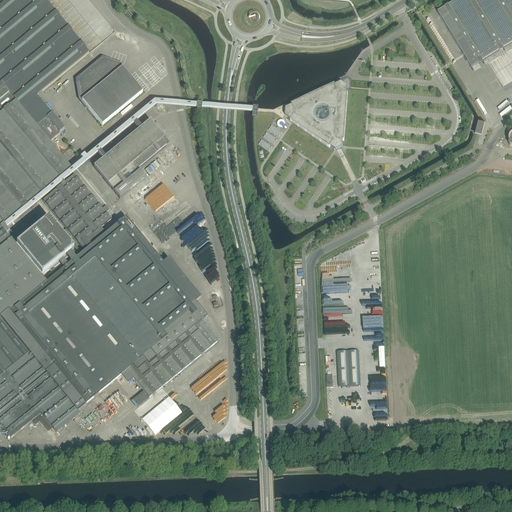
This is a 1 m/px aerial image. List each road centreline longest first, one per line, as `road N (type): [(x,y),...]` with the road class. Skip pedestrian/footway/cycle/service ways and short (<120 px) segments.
road 1 (secondary): [(267,511),(255,297),(228,169),(230,83)]
road 2 (track): [(0,468),(257,471),(387,452)]
road 3 (track): [(387,452),(511,448)]
